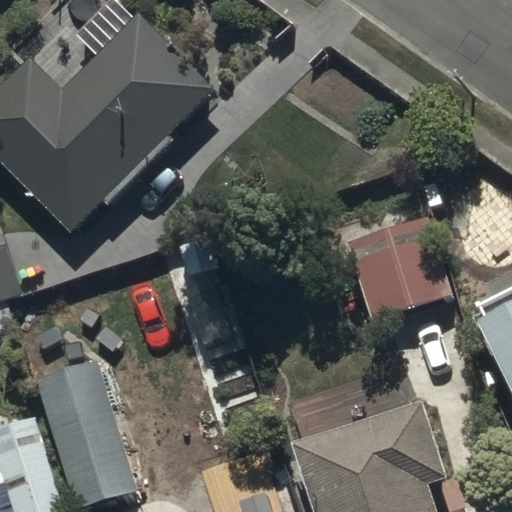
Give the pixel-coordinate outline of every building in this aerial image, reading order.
[(0,154),(80,235),(109,205),(114,210),(180,143),(176,139),(223,92),(147,16),(142,21),(120,0),(117,0),(80,38),(102,60),(70,92),(37,59),(0,95),(0,154)] [(0,335),(7,333),(0,308),(0,307),(28,299),(0,206),(0,335)] [(461,296),(434,219),(352,249),(379,325),(461,296)] [(511,280),(485,293),(499,324),(487,330),(511,382),(511,280)] [(103,363),(41,383),(82,511),(90,511),(145,495),(103,363)] [(429,401),(298,443),(320,511),(441,511),(434,488),(456,481),(429,401)] [(73,511),(42,420),(0,433),(0,511),(73,511)]
